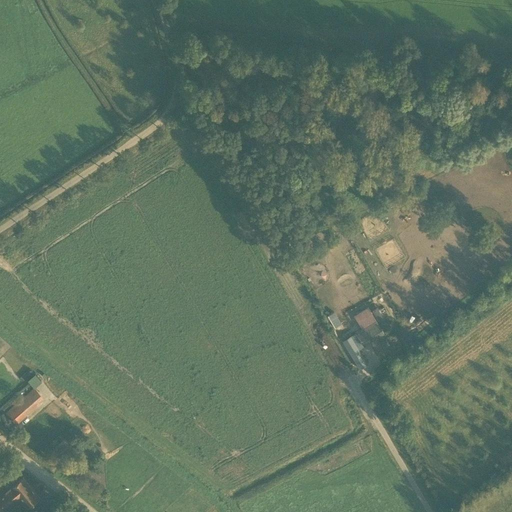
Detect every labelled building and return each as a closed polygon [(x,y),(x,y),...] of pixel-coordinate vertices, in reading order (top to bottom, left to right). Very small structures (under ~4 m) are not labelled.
[(249,206),(237,213),(244,226),(256,219),(249,206)] [(354,314),(368,339),(391,326),(384,314),(376,319),(368,306),(354,314)] [(342,340),(360,369),(368,364),(358,348),(363,345),(355,332),(351,335),(342,340)] [(384,335),(374,342),(383,355),(393,348),(384,335)] [(34,373),(27,380),(34,387),(41,380),(34,373)] [(38,404),(37,403),(43,398),(36,391),(31,396),(28,393),(6,413),(15,424),(38,404)] [(62,440),(53,448),(63,460),(72,452),(62,440)] [(39,498),(22,477),(12,485),(7,479),(0,484),(0,511),(3,511),(19,500),(27,508),(39,498)]
